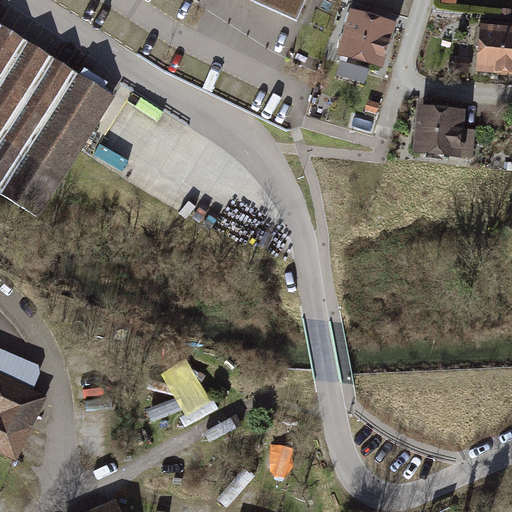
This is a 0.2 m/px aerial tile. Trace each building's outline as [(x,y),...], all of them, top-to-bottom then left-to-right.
[(251,0),(298,20),(307,0),(251,0)] [(356,13),(343,57),(352,60),(347,77),(367,84),(372,66),(386,71),(398,31),(371,23),(372,18),(356,13)] [(0,191),(49,222),(118,101),(0,24),(0,191)] [(511,27),(479,25),(477,44),(486,45),(484,70),(511,71),(511,27)] [(469,60),(450,58),(449,67),(468,69),(469,60)] [(430,106),(418,105),(413,150),(472,156),(474,132),(459,130),(461,109),(446,108),(446,101),(430,100),(430,106)] [(0,252),(11,227),(0,222),(0,252)] [(161,375),(187,416),(212,401),(186,360),(161,375)] [(0,377),(0,452),(20,461),(48,400),(0,377)] [(121,511),(116,500),(89,511),(121,511)]
